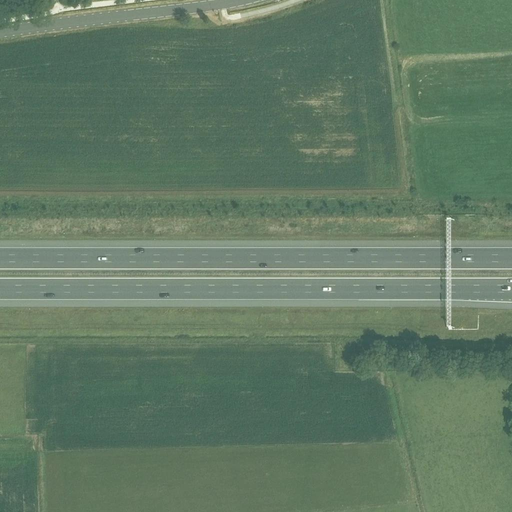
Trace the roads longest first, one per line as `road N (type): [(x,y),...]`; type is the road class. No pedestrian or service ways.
road 1 (motorway): [(0,289),(511,289)]
road 2 (motorway): [(511,258),(0,258)]
road 3 (tertiary): [(0,31),(242,0)]
